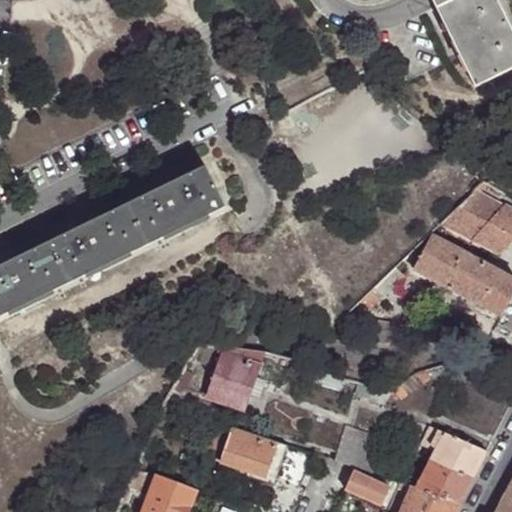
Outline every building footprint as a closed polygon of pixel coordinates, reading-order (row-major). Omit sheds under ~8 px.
[(511,65),(511,27),(498,0),(448,0),(437,6),(476,85),(511,65)] [(225,207),(204,164),(130,200),(151,242),(225,207)] [(440,223),(450,229),(499,256),(511,242),(511,211),(475,190),(440,223)] [(130,200),(45,242),(66,284),(151,242),(130,200)] [(440,223),(429,233),(445,239),(450,229),(440,223)] [(500,317),(511,296),(511,279),(430,236),(421,251),(411,268),(500,317)] [(45,242),(0,263),(0,316),(66,284),(45,242)] [(409,263),(421,251),(416,245),(404,257),(409,263)] [(390,270),(358,300),(367,311),(400,280),(390,270)] [(352,327),(367,333),(372,321),(358,314),(352,327)] [(261,355),(221,349),(220,356),(257,369),(260,362),(261,355)] [(257,369),(220,356),(204,398),(242,411),(257,369)] [(347,384),(317,375),(313,386),(343,395),(347,384)] [(413,378),(388,396),(391,404),(396,401),(398,403),(428,383),(423,376),(413,378)] [(343,428),(332,463),(351,469),(366,473),(378,439),(343,428)] [(285,447),(230,429),(217,467),(233,472),(235,469),(274,481),(276,477),(285,447)] [(437,447),(443,436),(428,430),(422,441),(437,447)] [(472,479),(485,454),(443,436),(437,447),(429,463),(472,479)] [(313,456),(285,447),(276,477),(298,487),(313,456)] [(459,505),(472,479),(429,463),(415,490),(459,505)] [(186,511),(194,492),(156,477),(142,511),(186,511)] [(276,477),(274,481),(261,507),(270,511),(291,511),(303,489),(298,487),(276,477)] [(455,511),(459,505),(415,490),(410,489),(399,511),(455,511)] [(511,511),(511,500),(504,495),(495,511),(511,511)]
